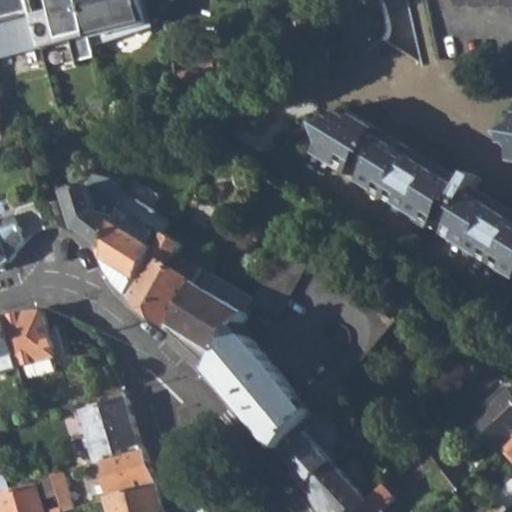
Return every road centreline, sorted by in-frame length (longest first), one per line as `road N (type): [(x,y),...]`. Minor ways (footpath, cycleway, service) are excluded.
road 1 (residential): [(0,295),(44,288),(78,296),(111,314),(190,392)]
road 2 (residential): [(190,392),(285,511)]
road 3 (residential): [(195,511),(173,441),(173,410),(190,392)]
